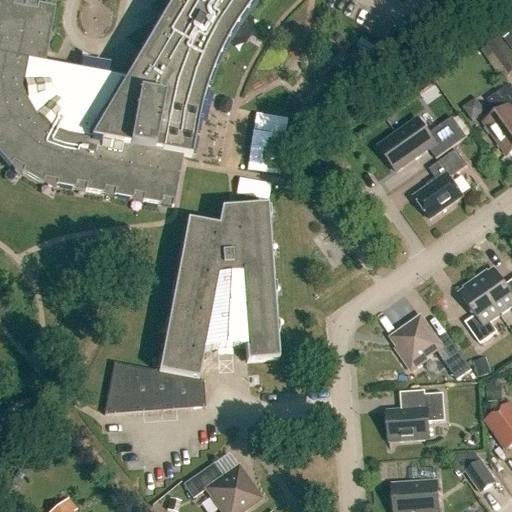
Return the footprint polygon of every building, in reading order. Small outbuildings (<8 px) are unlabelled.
[(92,78),(94,68),(82,66),(80,75),(45,69),(56,11),(0,1),(0,157),(10,170),(22,176),(43,188),(56,189),(173,211),(182,160),(191,162),(199,118),(203,104),(207,90),(213,74),(220,59),(228,43),(238,28),(247,15),(255,5),(258,0),(175,0),(126,84),(92,78)] [(489,60),(504,81),(511,75),(511,53),(507,46),(489,60)] [(511,88),(510,86),(487,102),(497,116),(484,126),(507,158),(511,154),(511,88)] [(417,121),(378,149),(397,175),(429,152),(436,162),(467,141),(452,120),(429,137),(417,121)] [(429,172),(437,183),(414,199),(430,222),(463,199),(450,181),(467,169),(456,153),(429,172)] [(246,365),(278,363),(267,208),(230,211),(221,211),(218,229),(187,223),(158,375),(113,366),(103,418),(204,410),(203,383),(198,382),(204,353),(245,350),(246,365)] [(475,282),(500,318),(511,310),(511,309),(511,292),(509,294),(494,272),(489,276),(487,274),(475,282)] [(475,282),(464,290),(465,293),(460,296),(475,318),(465,325),(480,347),(497,335),(490,325),(500,318),(475,282)] [(421,320),(391,341),(402,356),(397,359),(408,375),(426,363),(425,361),(440,350),(441,350),(437,343),(421,320)] [(442,349),(441,350),(440,350),(447,360),(443,363),(457,383),(472,372),(447,336),(437,343),(442,349)] [(387,414),(389,444),(429,441),(428,425),(445,424),(443,396),(425,398),(425,394),(400,395),(401,413),(387,414)] [(486,423),(507,452),(511,448),(511,411),(509,407),(486,423)] [(466,475),(481,496),(495,486),(480,464),(466,475)] [(213,466),(183,487),(192,501),(205,492),(219,511),(246,511),(261,502),(238,469),(222,480),(213,466)] [(424,485),(393,487),(394,511),(439,511),(438,488),(424,489),(424,485)] [(77,511),(69,502),(55,511),(77,511)]
